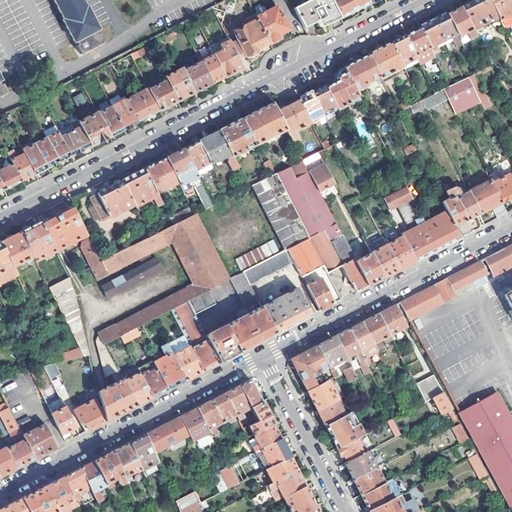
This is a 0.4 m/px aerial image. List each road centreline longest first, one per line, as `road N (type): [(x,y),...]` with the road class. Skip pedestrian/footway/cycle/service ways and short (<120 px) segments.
road 1 (residential): [(0,215),(424,0)]
road 2 (tertiary): [(264,356),(0,491)]
road 3 (tertiary): [(511,227),(264,356)]
road 4 (residential): [(344,511),(264,356)]
